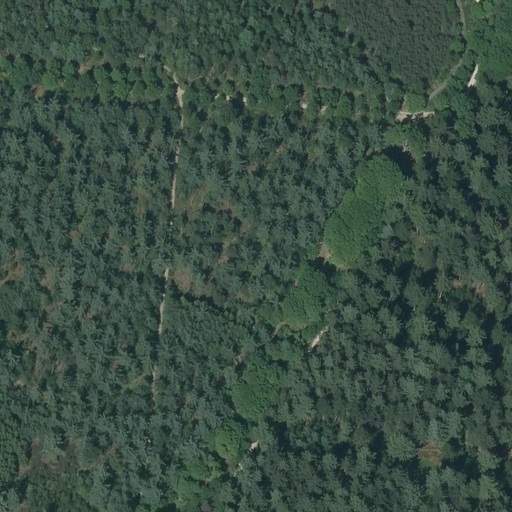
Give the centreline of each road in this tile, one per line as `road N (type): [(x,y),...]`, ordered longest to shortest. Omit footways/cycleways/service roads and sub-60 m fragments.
road 1 (unknown): [(149,511),(197,92),(141,51),(78,46),(26,0)]
road 2 (unknown): [(464,99),(432,134),(207,511)]
